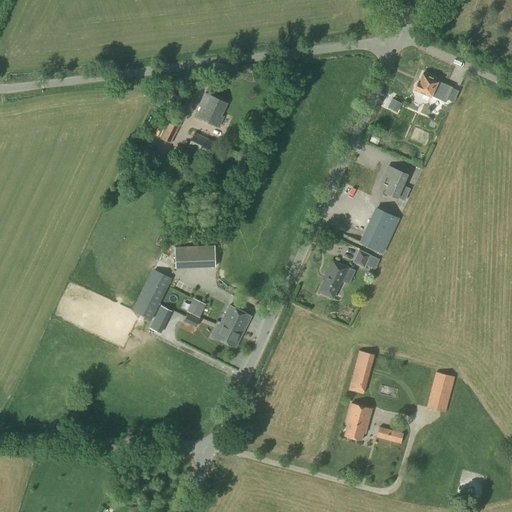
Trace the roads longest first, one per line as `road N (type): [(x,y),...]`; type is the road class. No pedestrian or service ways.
road 1 (tertiary): [(211,446),(401,37)]
road 2 (unclassified): [(401,37),(0,89)]
road 3 (unclassified): [(211,446),(0,437)]
road 4 (unclassified): [(511,88),(401,37)]
